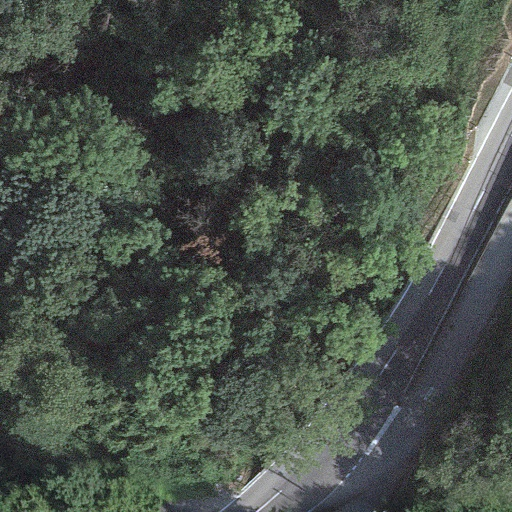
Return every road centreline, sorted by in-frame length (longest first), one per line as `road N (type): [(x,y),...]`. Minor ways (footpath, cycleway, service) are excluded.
road 1 (tertiary): [(312,466),(435,283),(511,131)]
road 2 (residential): [(511,247),(416,431),(312,466)]
